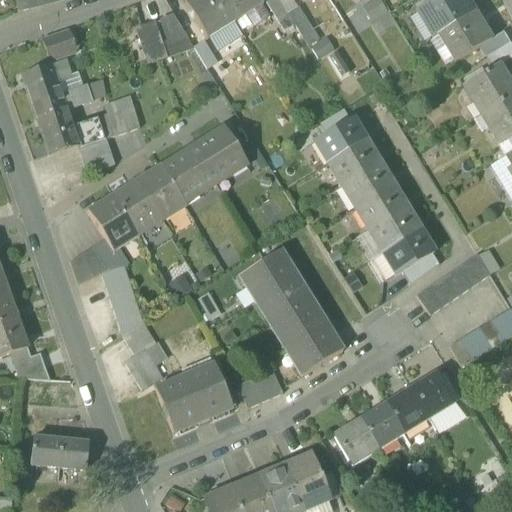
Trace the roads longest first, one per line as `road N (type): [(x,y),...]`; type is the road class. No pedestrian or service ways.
road 1 (unclassified): [(122,484),(0,124)]
road 2 (residential): [(122,484),(292,422),(415,342)]
